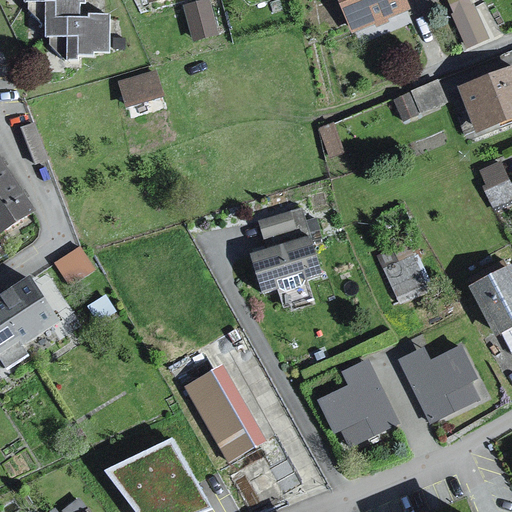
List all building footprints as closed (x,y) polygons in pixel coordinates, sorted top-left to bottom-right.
[(16,0),(16,9),(23,8),(23,15),(39,29),(37,0),(16,0)] [(78,25),(78,0),(37,0),(39,29),(40,46),(59,45),(59,24),(78,25)] [(407,0),(345,0),(357,27),(410,6),(407,0)] [(470,0),(456,0),(462,15),(474,10),(470,0)] [(219,35),(211,3),(194,8),(202,40),(219,35)] [(104,20),(81,21),(81,25),(78,25),(59,24),(59,45),(58,63),(87,62),(87,57),(104,59),(104,20)] [(130,105),(167,95),(162,74),(124,83),(130,105)] [(511,118),(511,74),(457,97),(472,134),(511,118)] [(40,211),(0,153),(0,226),(6,235),(40,211)] [(254,226),(262,255),(304,242),(302,213),(254,226)] [(262,255),(244,260),(257,300),(315,280),(304,242),(262,255)] [(511,283),(505,271),(462,290),(490,341),(511,328),(511,283)] [(24,349),(59,326),(29,278),(0,296),(0,355),(20,343),(24,349)] [(215,374),(182,392),(224,469),(257,452),(215,374)]
